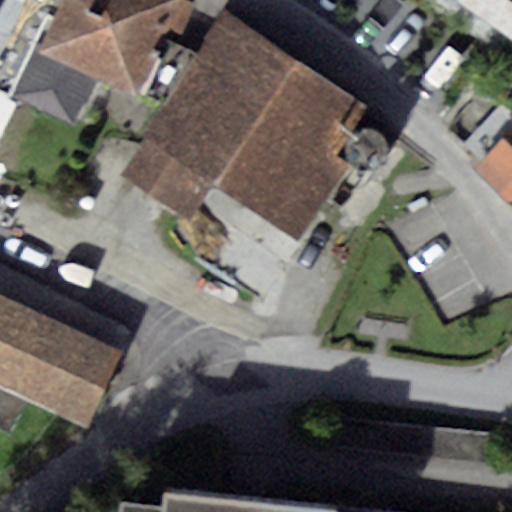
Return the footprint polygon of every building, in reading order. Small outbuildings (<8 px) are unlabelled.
[(62,0),(37,53),(34,51),(11,100),(74,130),(97,82),(138,101),(140,96),(171,31),(183,37),(199,3),(192,0),(62,0)] [(511,1),(510,0),(452,0),(511,40),(511,1)] [(370,112),(225,14),(203,47),(162,106),(143,134),(149,138),(121,178),(190,224),(215,188),(302,247),(356,166),(341,156),(370,112)] [(203,47),(183,37),(171,31),(140,96),(162,106),(203,47)] [(450,129),(483,161),(511,129),(511,118),(503,109),(475,102),(450,129)] [(394,153),(394,146),(393,139),(389,134),(384,130),(377,127),(371,127),(364,129),(359,133),(355,138),(352,145),(352,152),(355,159),(360,165),(366,168),(373,169),(380,168),(387,164),(392,159),(394,153)] [(511,129),(483,161),(475,169),(511,208),(511,129)] [(0,390),(85,429),(122,349),(0,293),(0,390)] [(158,502),(118,497),(116,511),(395,511),(160,488),(158,502)]
